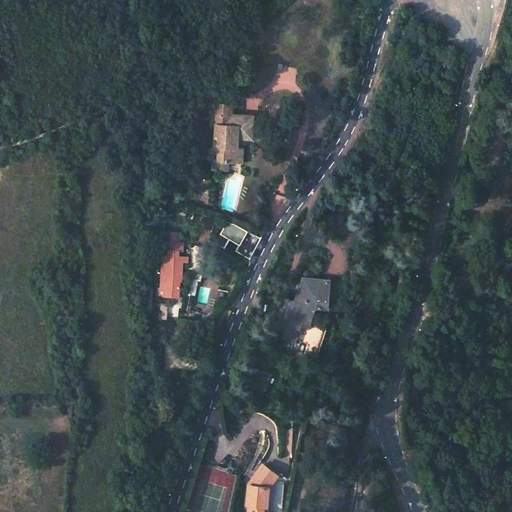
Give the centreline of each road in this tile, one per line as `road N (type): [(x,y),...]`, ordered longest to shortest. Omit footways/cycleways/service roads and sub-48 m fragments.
road 1 (tertiary): [(171,511),(259,265),(349,130),(389,0)]
road 2 (tertiary): [(484,0),(417,300),(388,386),(386,426),(419,511)]
